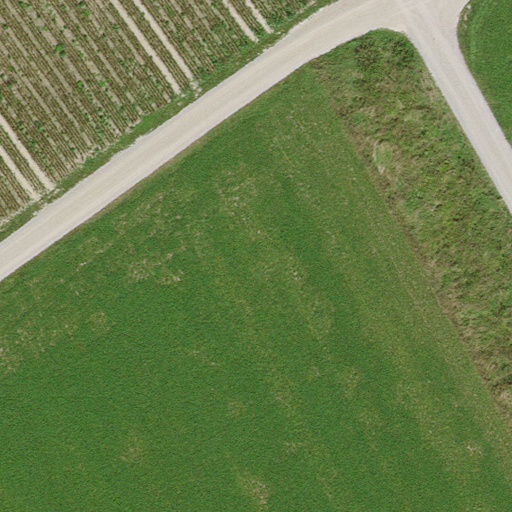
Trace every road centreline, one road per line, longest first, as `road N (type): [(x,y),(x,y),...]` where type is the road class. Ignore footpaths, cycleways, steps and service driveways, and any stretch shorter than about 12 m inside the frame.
road 1 (track): [(0,266),(253,85),(390,0)]
road 2 (track): [(511,211),(396,0)]
